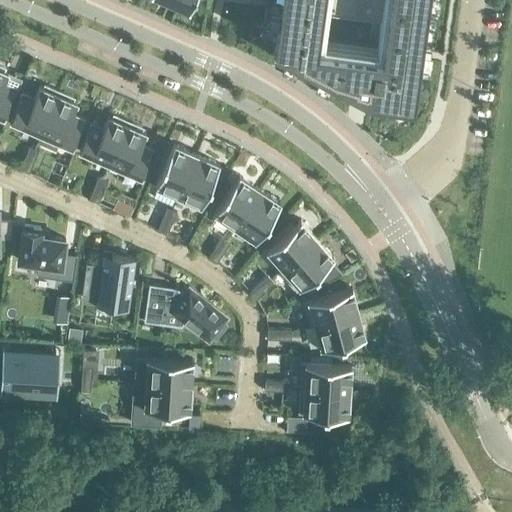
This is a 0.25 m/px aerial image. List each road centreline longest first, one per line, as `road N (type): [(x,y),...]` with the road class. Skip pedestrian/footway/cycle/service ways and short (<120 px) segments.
road 1 (unclassified): [(7,0),(269,119),(370,194)]
road 2 (residential): [(0,178),(182,258),(233,294),(250,323),(247,421)]
road 3 (unclassified): [(370,194),(358,164),(272,95),(62,0)]
road 4 (unclassified): [(500,451),(388,216)]
road 5 (unclassified): [(388,216),(452,153),(472,0)]
